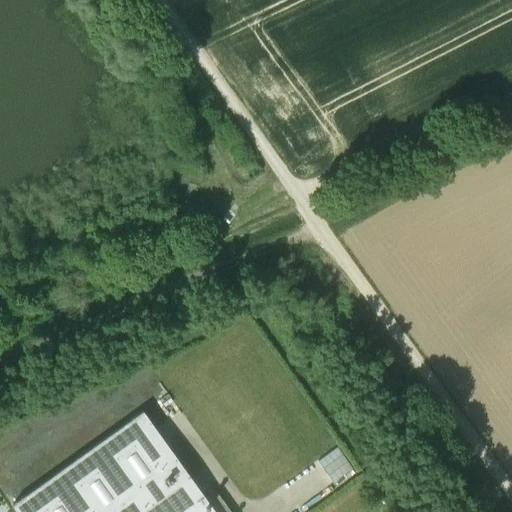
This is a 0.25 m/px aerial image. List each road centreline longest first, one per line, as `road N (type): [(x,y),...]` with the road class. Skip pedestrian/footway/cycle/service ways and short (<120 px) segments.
road 1 (track): [(511,501),(156,0)]
road 2 (track): [(316,229),(0,366)]
road 3 (track): [(292,194),(511,89)]
road 4 (track): [(511,136),(318,232)]
